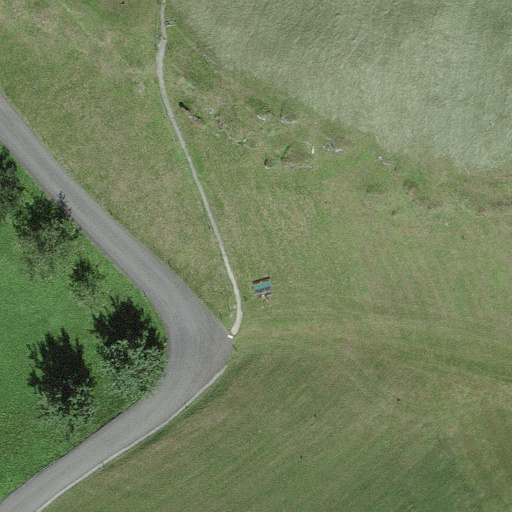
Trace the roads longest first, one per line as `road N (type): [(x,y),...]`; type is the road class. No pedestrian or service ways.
road 1 (track): [(0,83),(211,310)]
road 2 (track): [(211,310),(214,338),(202,369),(17,511)]
